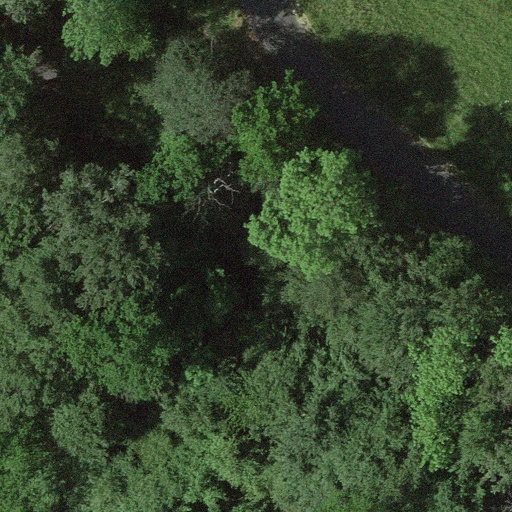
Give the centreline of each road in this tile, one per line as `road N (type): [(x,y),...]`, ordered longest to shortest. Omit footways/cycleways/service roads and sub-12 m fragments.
road 1 (unclassified): [(511,493),(408,371),(161,181),(0,11)]
road 2 (unclassified): [(263,0),(302,64),(511,257)]
